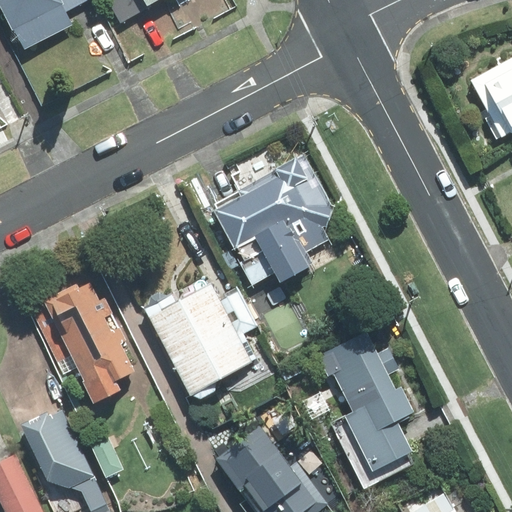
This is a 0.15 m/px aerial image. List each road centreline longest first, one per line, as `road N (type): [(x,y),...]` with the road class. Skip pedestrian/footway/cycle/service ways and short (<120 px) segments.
road 1 (residential): [(348,38),(0,223)]
road 2 (residential): [(511,353),(348,38)]
